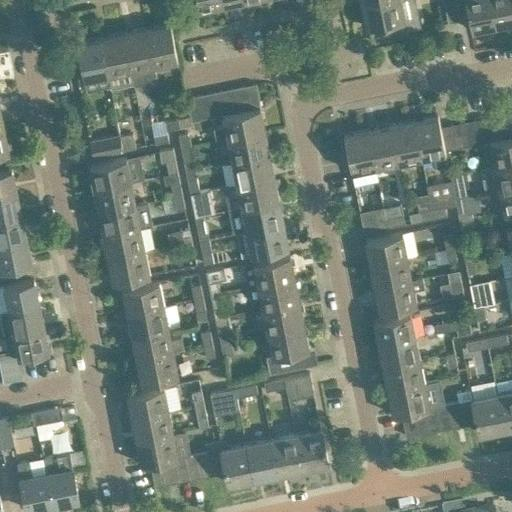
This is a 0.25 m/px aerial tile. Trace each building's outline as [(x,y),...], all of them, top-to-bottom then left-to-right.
[(369,0),(362,2),(367,26),(416,15),(412,0),(369,0)] [(457,0),(443,0),(448,21),(461,19),(457,0)] [(496,24),(490,0),(465,0),(472,29),(496,24)] [(511,0),(490,0),(496,24),(511,20),(511,0)] [(171,21),(146,26),(154,63),(178,58),(171,21)] [(123,30),(131,68),(134,84),(142,83),(144,81),(146,77),(156,75),(154,63),(146,26),(123,30)] [(123,30),(100,35),(108,72),(109,72),(131,68),(123,30)] [(108,72),(100,35),(76,40),(84,77),(85,77),(87,90),(111,85),(109,72),(108,72)] [(248,108),(260,105),(255,82),(244,84),(248,108)] [(237,110),(248,108),(244,84),(232,87),(237,110)] [(232,87),(222,89),(227,112),(237,110),(232,87)] [(227,137),(228,140),(265,132),(260,105),(248,108),(237,110),(227,112),(222,89),(209,91),(214,115),(222,114),(225,125),(214,127),(216,140),(227,137)] [(203,118),(214,115),(209,91),(198,94),(203,118)] [(192,120),(203,118),(198,94),(187,96),(191,115),(192,120)] [(498,113),(502,136),(511,134),(511,127),(509,111),(498,113)] [(446,151),(445,149),(441,125),(438,113),(414,118),(422,156),(433,154),(436,167),(448,165),(445,152),(446,151)] [(486,116),(491,139),(502,136),(498,113),(486,116)] [(193,124),(192,120),(191,115),(165,120),(167,129),(193,124)] [(479,142),(482,142),(491,140),(491,139),(486,116),(475,118),(479,142)] [(399,161),(422,156),(414,118),(391,123),(399,161)] [(468,145),(479,142),(475,118),(463,120),(468,145)] [(457,147),(468,145),(463,120),(452,123),(457,147)] [(397,161),(399,161),(391,123),(368,127),(375,165),(377,165),(378,173),(399,169),(397,161)] [(445,149),(457,147),(452,123),(441,125),(445,149)] [(0,127),(0,152),(8,151),(3,127),(0,127)] [(351,170),(375,165),(368,127),(344,132),(351,170)] [(154,134),(156,143),(169,140),(167,131),(154,134)] [(179,133),(182,149),(192,147),(188,131),(179,133)] [(120,133),(117,133),(122,149),(135,146),(134,139),(132,132),(120,134),(120,133)] [(228,140),(233,161),(270,154),(265,132),(228,140)] [(122,149),(117,133),(89,139),(93,156),(122,149)] [(486,165),(494,164),(494,163),(511,159),(511,134),(502,136),(491,139),(491,140),(482,142),(486,165)] [(164,174),(164,176),(179,173),(173,147),(160,149),(162,161),(167,160),(169,173),(164,174)] [(182,149),(187,171),(196,169),(192,147),(182,149)] [(233,161),(238,185),(275,178),(270,154),(233,161)] [(89,163),(95,191),(131,184),(125,156),(89,163)] [(494,164),(499,186),(511,183),(511,159),(494,163),(494,164)] [(0,168),(0,193),(16,191),(11,166),(0,168)] [(187,171),(191,195),(201,193),(200,191),(208,189),(206,176),(198,178),(196,169),(187,171)] [(457,204),(457,208),(466,206),(459,171),(450,173),(455,196),(457,204)] [(171,182),(174,198),(184,196),(179,173),(164,176),(166,183),(171,182)] [(238,185),(243,208),(280,201),(275,178),(238,185)] [(511,183),(499,186),(506,219),(511,217),(511,183)] [(95,191),(99,213),(135,206),(131,184),(95,191)] [(0,218),(21,214),(16,191),(0,193),(0,218)] [(191,195),(196,217),(205,216),(201,193),(191,195)] [(184,196),(174,198),(176,209),(186,207),(184,196)] [(446,206),(457,204),(455,196),(444,198),(445,205),(432,208),(434,217),(447,214),(446,206)] [(243,208),(248,231),(284,224),(280,201),(243,208)] [(397,203),(384,205),(388,225),(401,223),(405,222),(403,214),(401,202),(397,203)] [(388,225),(384,205),(360,210),(364,230),(388,225)] [(99,213),(104,236),(139,229),(135,206),(99,213)] [(466,206),(457,208),(462,229),(475,226),(472,211),(468,212),(466,206)] [(411,222),(434,217),(432,208),(409,212),(411,222)] [(0,218),(0,242),(26,238),(21,214),(0,218)] [(196,217),(201,241),(210,239),(205,216),(196,217)] [(284,224),(248,231),(252,253),(289,245),(284,224)] [(180,229),(184,244),(192,242),(189,227),(180,229)] [(104,236),(109,259),(144,252),(139,229),(104,236)] [(365,238),(370,262),(407,254),(403,230),(365,238)] [(443,235),(445,246),(454,244),(452,233),(443,235)] [(26,238),(0,242),(0,262),(1,268),(31,262),(26,238)] [(210,239),(201,241),(205,263),(215,261),(210,239)] [(192,242),(184,244),(186,255),(195,254),(192,242)] [(463,245),(465,258),(474,257),(472,243),(463,245)] [(454,244),(445,246),(448,261),(457,259),(454,244)] [(144,252),(109,259),(113,280),(148,273),(144,252)] [(253,260),(258,287),(296,280),(290,253),(253,260)] [(370,262),(375,285),(412,277),(407,254),(370,262)] [(474,257),(465,258),(468,271),(477,270),(474,257)] [(450,271),(452,280),(454,293),(464,291),(461,280),(463,280),(461,269),(450,271)] [(412,277),(375,285),(380,309),(417,301),(414,289),(425,287),(423,276),(412,279),(412,277)] [(0,309),(39,302),(34,278),(15,282),(4,284),(0,284),(0,309)] [(122,286),(128,314),(164,307),(158,279),(122,286)] [(209,281),(212,297),(221,294),(218,279),(209,281)] [(262,308),(263,310),(300,302),(296,280),(258,287),(260,297),(251,298),(253,310),(262,308)] [(191,284),(195,300),(204,298),(201,282),(191,284)] [(472,293),(474,305),(483,303),(481,291),(472,293)] [(212,297),(216,319),(226,317),(225,314),(230,313),(226,294),(221,294),(212,297)] [(204,298),(195,300),(197,311),(206,310),(204,298)] [(0,309),(0,311),(4,333),(44,325),(39,302),(0,309)] [(263,310),(268,333),(305,326),(300,302),(263,310)] [(483,303),(474,305),(477,318),(486,316),(483,303)] [(128,314),(132,336),(168,329),(164,307),(128,314)] [(374,318),(378,342),(416,335),(411,311),(374,318)] [(455,319),(457,326),(470,324),(468,316),(455,319)] [(216,319),(221,343),(230,340),(229,338),(230,337),(226,317),(216,319)] [(470,324),(457,326),(458,334),(472,332),(470,324)] [(44,325),(4,333),(7,348),(17,347),(19,355),(48,349),(44,325)] [(305,326),(268,333),(272,353),(267,354),(270,371),(300,364),(297,349),(309,346),(305,326)] [(132,336),(137,360),(173,353),(173,351),(185,348),(182,335),(170,338),(168,329),(132,336)] [(201,331),(204,347),(213,345),(210,329),(201,331)] [(507,332),(486,336),(488,344),(508,340),(507,332)] [(378,342),(383,365),(421,358),(416,335),(378,342)] [(488,344),(486,336),(466,340),(468,348),(488,344)] [(230,340),(221,343),(223,353),(232,351),(230,340)] [(213,345),(204,347),(207,357),(215,355),(213,345)] [(455,352),(446,353),(448,365),(457,364),(455,352)] [(173,353),(137,360),(141,381),(177,373),(173,353)] [(383,365),(388,388),(425,381),(421,358),(383,365)] [(285,377),(287,385),(288,392),(313,387),(310,372),(285,377)] [(266,390),(287,385),(285,377),(264,381),(266,390)] [(413,408),(425,406),(430,405),(425,381),(388,388),(392,412),(401,410),(413,408)] [(257,383),(235,387),(237,396),(258,391),(257,383)] [(127,391),(132,415),(168,408),(163,384),(127,391)] [(239,406),(237,396),(235,387),(215,391),(217,400),(222,399),(225,409),(239,406)] [(459,399),(460,399),(472,396),(470,387),(457,390),(459,399)] [(511,388),(498,391),(504,426),(511,424),(511,388)] [(192,390),(195,406),(205,404),(202,389),(192,390)] [(472,396),(477,420),(479,431),(504,426),(498,391),(472,396)] [(465,423),(477,420),(472,396),(460,399),(465,423)] [(460,399),(459,399),(448,401),(453,425),(465,423),(460,399)] [(448,401),(437,403),(441,427),(453,425),(448,401)] [(437,403),(430,405),(425,406),(430,429),(441,427),(437,403)] [(32,410),(34,423),(37,422),(40,437),(45,436),(44,429),(57,426),(64,421),(60,404),(32,410)] [(205,404),(195,406),(199,427),(209,425),(205,404)] [(425,406),(413,408),(418,432),(430,429),(425,406)] [(132,415),(136,438),(173,431),(168,408),(132,415)] [(413,408),(401,410),(406,434),(418,432),(413,408)] [(8,415),(0,416),(0,434),(2,445),(14,443),(8,415)] [(311,429),(295,432),(302,466),(328,461),(320,417),(309,419),(311,429)] [(174,456),(186,454),(189,453),(184,430),(173,433),(173,431),(136,438),(141,462),(148,461),(150,461),(163,458),(174,456)] [(295,432),(270,437),(277,471),(302,466),(295,432)] [(270,437),(246,442),(253,476),(277,471),(270,437)] [(208,449),(209,449),(220,447),(218,439),(206,441),(208,449)] [(221,447),(226,470),(228,481),(253,476),(246,442),(221,447)] [(221,447),(220,447),(209,449),(213,473),(226,470),(221,447)] [(209,449),(208,449),(197,451),(202,475),(213,473),(209,449)] [(43,456),(46,471),(53,502),(79,497),(70,451),(43,456)] [(190,477),(202,475),(197,451),(189,453),(186,454),(190,477)] [(186,454),(174,456),(179,480),(190,477),(186,454)] [(174,456),(163,458),(167,482),(179,480),(174,456)] [(53,502),(46,471),(33,473),(30,458),(18,461),(23,488),(27,508),(53,502)] [(163,458),(150,461),(155,484),(167,482),(163,458)] [(509,511),(510,510),(501,511),(478,511),(476,501),(444,507),(445,511),(509,511)]
